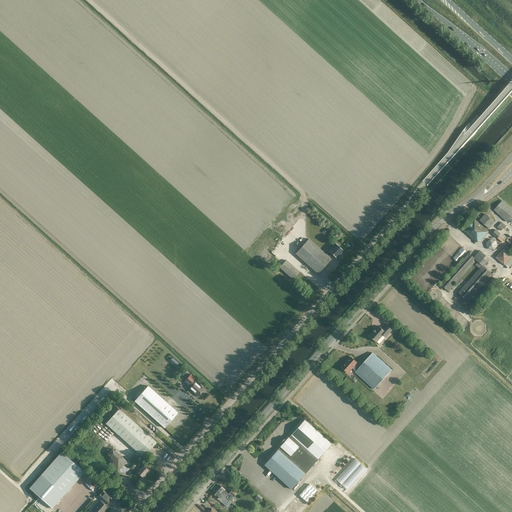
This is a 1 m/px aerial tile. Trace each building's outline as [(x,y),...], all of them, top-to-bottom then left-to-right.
[(511,217),(511,209),(506,205),(506,204),(502,200),(494,210),(498,214),(508,222),(509,221),(511,223),(511,222),(511,219),(511,217)] [(489,229),(495,222),(486,214),(480,221),(489,229)] [(481,241),(489,232),(475,219),(464,231),(477,242),(480,240),(481,241)] [(504,229),(507,226),(502,222),(497,227),(501,231),(504,228),(504,229)] [(498,238),(501,234),(496,230),(493,234),(498,238)] [(337,258),(343,251),(335,244),(329,251),(326,254),(309,239),(296,254),(318,274),(331,259),(329,257),(332,254),(337,258)] [(494,250),(498,246),(496,240),(490,239),(486,243),(488,249),(494,250)] [(457,262),(466,251),(462,247),(458,252),(457,253),(453,258),(457,262)] [(508,268),(511,263),(511,257),(511,256),(503,249),(496,257),(504,265),(505,265),(508,268)] [(469,302),(470,301),(472,302),(482,291),(480,289),(493,275),(483,266),(490,259),(480,250),(473,257),(468,253),(449,275),(440,284),(449,292),(457,282),(458,282),(475,262),(477,263),(475,265),(480,269),(459,293),(469,302)] [(293,279),(300,272),(287,260),(280,267),(293,279)] [(386,337),(393,330),(387,325),(384,330),(380,326),(376,330),(376,329),(373,332),(374,333),(370,336),(377,342),(384,335),(386,337)] [(392,370),(373,353),(366,361),(360,367),(356,364),(357,362),(351,357),(342,367),(348,373),(353,368),(357,371),(356,372),(375,389),(392,370)] [(176,367),(179,363),(173,357),(170,361),(176,367)] [(198,396),(205,389),(194,380),(196,378),(191,374),(186,380),(192,386),(189,388),(198,396)] [(165,428),(178,413),(148,386),(135,401),(165,428)] [(144,457),(157,442),(119,409),(106,424),(144,457)] [(305,420),(289,438),(286,441),(285,441),(283,443),(284,443),(281,447),(265,465),(292,490),(332,445),(305,420)] [(109,445),(100,456),(118,472),(127,461),(123,458),(113,448),(109,445)] [(41,475),(30,488),(52,508),(64,495),(85,472),(62,452),(41,475)] [(355,458),(336,478),(347,489),(367,468),(355,458)] [(134,468),(139,462),(137,460),(131,465),(134,468)] [(143,478),(150,471),(143,465),(141,464),(138,467),(139,468),(136,471),(137,472),(143,478)] [(107,479),(112,474),(108,470),(103,476),(107,479)] [(310,484),(300,495),(307,502),(317,490),(310,484)] [(220,485),(216,489),(229,501),(233,496),(236,493),(232,489),(229,494),(225,490),(220,485)] [(102,500),(92,511),(93,511),(103,511),(104,511),(105,511),(108,508),(104,504),(105,505),(113,497),(105,489),(98,497),(102,500)] [(229,501),(216,489),(213,493),(218,498),(219,497),(222,500),(221,502),(225,506),(229,501)] [(259,502),(263,498),(259,494),(255,498),(259,502)]
